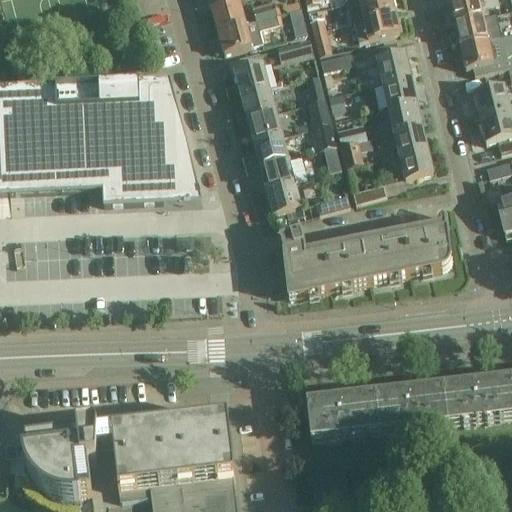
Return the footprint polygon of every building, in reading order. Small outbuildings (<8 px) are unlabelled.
[(240,8),(237,0),(207,0),(212,15),(240,8)] [(319,7),(317,0),(305,0),(303,1),(306,10),(319,7)] [(343,0),(346,10),(358,8),(390,0),(343,0)] [(390,0),(358,8),(362,28),(396,19),(391,0),(390,0)] [(451,8),(457,31),(484,25),(478,1),(451,8)] [(297,7),(285,11),(287,19),(299,16),(297,7)] [(246,30),(240,8),(212,15),(219,38),(246,30)] [(253,19),(256,28),(269,24),(276,22),(273,13),(253,19)] [(363,28),(356,29),(361,50),(367,48),(401,41),(396,19),(363,28)] [(269,24),(256,28),(258,37),(272,34),(269,24)] [(310,28),(313,40),(326,37),(323,25),(310,28)] [(457,31),(463,54),(489,48),(484,25),(457,31)] [(246,30),(219,38),(225,61),(253,54),(246,30)] [(303,30),(293,32),(296,42),(306,40),(303,30)] [(326,37),(313,40),(316,50),(329,47),(326,37)] [(511,42),(490,48),(463,54),(468,77),(475,76),(477,82),(511,73),(511,42)] [(312,59),(309,48),(278,55),(281,67),(312,59)] [(376,66),(382,92),(412,85),(406,59),(376,66)] [(354,71),(351,60),(321,67),(323,79),(354,71)] [(233,78),(240,104),(271,96),(263,70),(233,78)] [(157,86),(0,93),(0,200),(23,199),(103,196),(104,212),(163,209),(163,193),(198,192),(170,85),(157,86)] [(382,92),(388,115),(418,109),(412,85),(382,92)] [(311,91),(315,109),(324,107),(319,89),(311,91)] [(480,125),(510,118),(504,93),(474,101),(480,125)] [(247,128),(277,120),(271,96),(240,104),(247,128)] [(334,123),(342,121),(338,103),(330,105),(334,123)] [(315,109),(309,111),(314,128),(328,125),(324,107),(315,109)] [(388,115),(394,141),(424,134),(418,109),(388,115)] [(511,126),(510,118),(480,125),(486,150),(497,147),(501,161),(511,158),(511,126)] [(247,128),(253,152),(284,143),(277,120),(247,128)] [(362,129),(337,135),(342,154),(350,152),(359,149),(366,147),(362,129)] [(323,158),(327,157),(336,154),(330,131),(317,135),(323,158)] [(394,141),(400,164),(429,157),(424,134),(394,141)] [(253,152),(260,176),(291,167),(284,143),(253,152)] [(350,152),(342,154),(346,171),(346,174),(363,170),(359,149),(350,152)] [(340,172),(336,154),(327,157),(332,174),(340,172)] [(435,181),(429,157),(400,164),(405,188),(435,181)] [(297,191),(291,167),(260,176),(267,199),(297,191)] [(487,175),(490,186),(500,183),(511,179),(511,173),(511,168),(487,175)] [(297,191),(267,199),(274,223),(304,215),(297,191)] [(387,203),(384,191),(352,199),(356,212),(387,203)] [(351,213),(347,201),(316,210),(319,222),(351,213)] [(505,241),(511,239),(511,202),(496,206),(505,241)] [(300,241),(280,247),(285,261),(283,262),(288,304),(289,307),(442,277),(445,276),(447,275),(449,273),(450,270),(451,267),(451,265),(447,230),(445,231),(446,237),(426,241),(386,249),(346,257),(306,265),(305,259),(305,258),(300,241)] [(511,424),(511,385),(307,409),(311,447),(511,424)] [(113,456),(118,497),(235,483),(228,425),(111,439),(113,456)] [(98,441),(98,440),(97,439),(97,438),(96,437),(92,436),(77,438),(77,443),(25,449),(27,463),(24,463),(24,467),(24,469),(25,471),(26,474),(26,475),(27,478),(29,482),(31,486),(34,489),(37,493),(40,496),(43,498),(47,501),(51,503),(54,504),(55,504),(59,506),(63,507),(66,507),(67,507),(71,507),(75,507),(78,507),(78,504),(92,502),(89,477),(88,471),(96,470),(97,458),(98,442),(98,441)] [(98,442),(97,458),(104,457),(113,456),(111,439),(105,440),(98,441),(98,442)] [(17,451),(7,452),(8,460),(18,459),(17,451)] [(347,499),(345,479),(311,483),(314,511),(336,511),(343,511),(341,500),(347,499)] [(235,483),(118,497),(118,499),(119,499),(120,508),(152,504),(152,511),(235,511),(232,486),(235,485),(235,483)]
